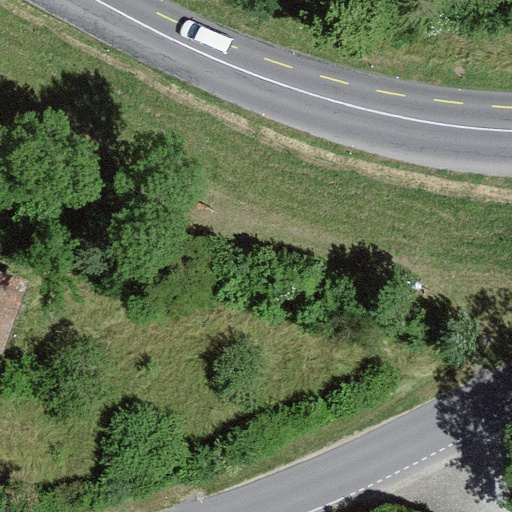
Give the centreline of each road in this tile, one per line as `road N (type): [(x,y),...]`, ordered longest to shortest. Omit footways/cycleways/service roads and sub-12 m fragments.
road 1 (tertiary): [(511,131),(318,97),(195,50),(96,0)]
road 2 (tertiary): [(245,511),(511,389)]
